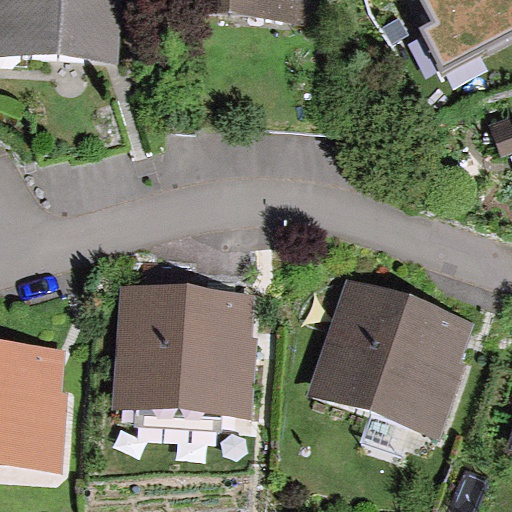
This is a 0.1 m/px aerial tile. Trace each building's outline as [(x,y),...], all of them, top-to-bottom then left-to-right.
[(129,0),(0,0),(0,75),(123,84),(129,0)] [(302,0),(176,0),(176,27),(301,33),(302,0)] [(511,0),(423,0),(434,19),(421,27),(440,68),(511,30),(511,0)] [(487,334),(353,291),(316,410),(449,452),(487,334)] [(265,299),(131,293),(125,426),(259,432),(265,299)] [(70,362),(0,358),(0,474),(64,478),(70,362)] [(511,424),(497,467),(511,472),(511,424)]
